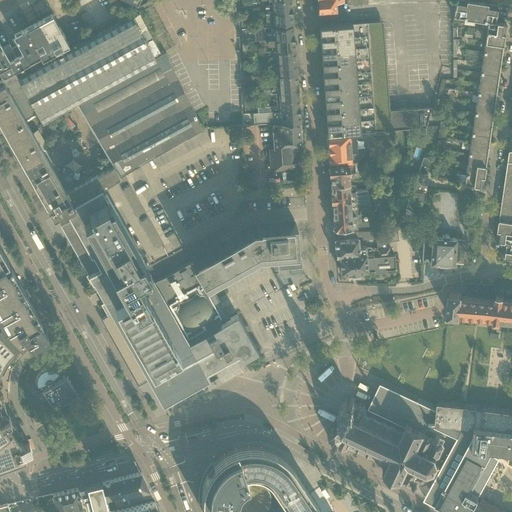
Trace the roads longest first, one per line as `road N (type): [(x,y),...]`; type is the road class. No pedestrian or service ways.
road 1 (tertiary): [(159,451),(0,183)]
road 2 (residential): [(333,301),(324,277),(304,0)]
road 3 (residential): [(511,64),(480,272)]
road 4 (unknown): [(217,2),(226,90),(220,97),(203,91),(192,69),(190,4)]
road 5 (residential): [(42,343),(15,378),(15,402),(38,448),(24,470),(26,483)]
road 6 (residential): [(285,428),(300,371),(343,345),(333,301)]
road 7 (residential): [(333,301),(410,292),(480,272)]
road 8 (tertiary): [(278,440),(407,511)]
road 9 (unclassified): [(26,483),(159,451)]
